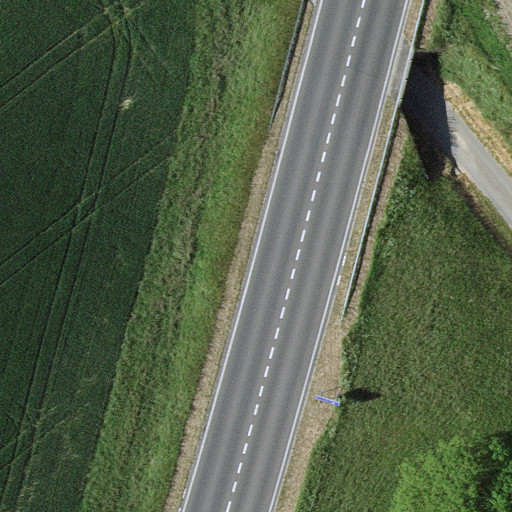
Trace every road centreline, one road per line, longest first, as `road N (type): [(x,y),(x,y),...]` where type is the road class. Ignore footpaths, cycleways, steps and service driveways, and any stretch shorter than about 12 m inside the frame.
road 1 (primary): [(227,511),(362,0)]
road 2 (track): [(340,0),(511,208)]
